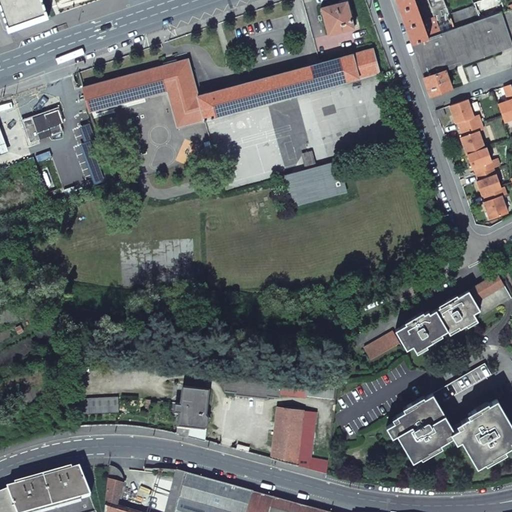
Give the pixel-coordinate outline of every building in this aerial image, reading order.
[(0,0),(0,5),(9,31),(49,17),(42,0),(0,0)] [(396,0),(404,23),(412,44),(428,38),(422,22),(414,0),(396,0)] [(428,38),(454,29),(449,15),(443,0),(428,0),(435,18),(422,22),(428,38)] [(347,1),(321,7),(328,34),(353,28),(347,1)] [(454,29),(479,20),(474,6),(449,15),(454,29)] [(479,20),(454,29),(428,38),(412,44),(424,78),(445,70),(511,46),(511,43),(501,13),(479,20)] [(358,78),(379,73),(372,48),(352,54),(358,78)] [(83,87),(89,111),(168,90),(178,127),(205,120),(358,78),(352,54),(198,95),(188,59),(83,87)] [(445,70),(424,78),(427,88),(430,96),(451,89),(445,70)] [(511,87),(511,84),(504,87),(508,100),(502,103),(498,104),(504,122),(511,119),(511,87)] [(473,117),(467,100),(449,106),(453,115),(456,123),(458,123),(460,129),(481,122),(478,115),(473,117)] [(28,135),(31,143),(41,139),(67,131),(59,108),(36,116),(22,120),(28,135)] [(462,142),(466,155),(484,149),(478,131),(483,130),(481,122),(460,129),(463,136),(460,137),(462,142)] [(90,123),(80,127),(85,142),(90,140),(95,138),(90,123)] [(85,142),(79,144),(94,184),(105,180),(90,140),(85,142)] [(476,174),(492,168),(499,166),(497,159),(491,161),(487,148),(484,149),(466,155),(470,164),(471,168),(473,167),(476,174)] [(306,170),(316,167),(312,151),(301,153),(306,170)] [(306,170),(284,176),(292,207),(346,192),(338,161),(316,167),(306,170)] [(478,186),(481,195),(483,194),(500,188),(496,175),(495,175),(492,168),(476,174),(478,181),(476,182),(478,186)] [(73,186),(63,190),(65,196),(75,192),(73,186)] [(500,188),(483,194),(485,201),(483,202),(485,208),(489,220),(507,213),(501,196),(506,194),(503,187),(500,188)] [(475,302),(504,285),(497,274),(468,290),(475,302)] [(413,345),(416,351),(426,345),(432,341),(431,339),(441,333),(447,330),(457,324),(460,328),(466,325),(476,319),(473,313),(479,309),(475,302),(468,290),(447,303),(429,313),(428,311),(424,313),(395,330),(407,349),(413,345)] [(466,325),(467,327),(477,321),(476,319),(466,325)] [(447,330),(450,334),(460,328),(457,324),(447,330)] [(370,360),(399,343),(393,331),(364,348),(370,360)] [(416,351),(417,353),(427,347),(426,345),(416,351)] [(432,393),(439,405),(491,374),(484,363),(432,393)] [(267,398),(267,396),(279,398),(280,394),(305,397),(305,394),(333,398),(334,385),(307,382),(307,381),(281,377),(281,380),(226,373),(224,391),(236,392),(236,394),(267,398)] [(180,412),(177,434),(187,436),(199,439),(201,422),(203,423),(208,389),(184,386),(181,404),(175,403),(174,411),(180,412)] [(461,440),(477,467),(493,458),(492,456),(498,453),(505,449),(511,445),(511,443),(510,441),(511,439),(511,425),(497,399),(489,403),(487,401),(473,409),(475,413),(461,421),(463,425),(454,430),(439,405),(432,393),(416,403),(416,404),(397,415),(399,419),(394,422),(386,427),(392,437),(397,434),(413,461),(429,452),(428,451),(434,447),(440,444),(448,439),(446,435),(450,432),(453,436),(457,443),(461,440)] [(78,414),(119,413),(118,397),(77,399),(78,414)] [(270,459),(327,474),(328,460),(310,457),(316,413),(277,408),(270,459)] [(319,511),(252,494),(185,475),(174,511),(115,511),(113,511),(123,485),(123,482),(123,481),(122,479),(122,478),(119,471),(118,471),(117,470),(114,469),(110,468),(105,511),(319,511)] [(30,483),(8,489),(9,492),(16,511),(38,511),(79,500),(90,497),(79,469),(55,476),(30,483)] [(0,511),(16,511),(9,492),(0,494),(0,511)]
